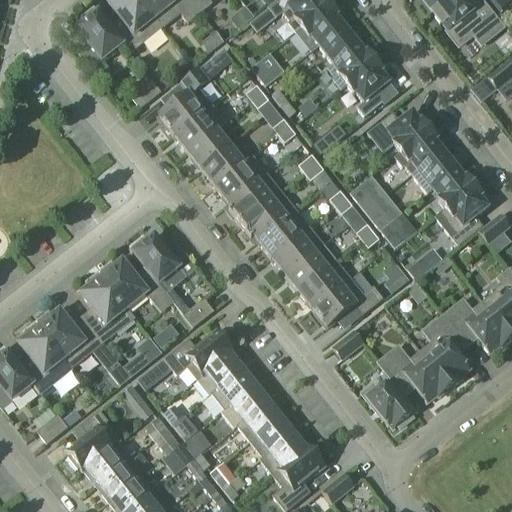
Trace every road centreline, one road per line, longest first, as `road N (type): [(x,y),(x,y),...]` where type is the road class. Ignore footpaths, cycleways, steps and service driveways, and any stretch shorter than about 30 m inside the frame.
road 1 (residential): [(152,198),(173,208),(391,471)]
road 2 (residential): [(65,0),(24,34),(152,198)]
road 3 (residential): [(375,5),(511,172)]
road 4 (residential): [(0,316),(152,198)]
road 5 (residential): [(511,377),(391,471)]
